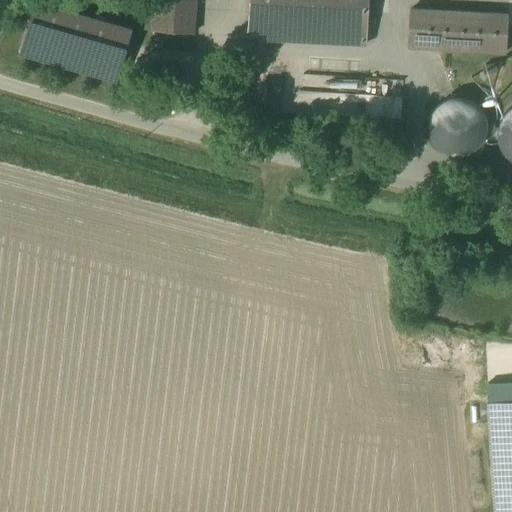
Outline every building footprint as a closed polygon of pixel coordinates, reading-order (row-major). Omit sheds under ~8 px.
[(195,0),(152,0),(150,36),(193,39),(195,0)] [(250,0),(249,37),(367,44),(369,0),(250,0)] [(128,35),(34,4),(18,54),(112,85),(128,35)] [(508,19),(409,14),(407,51),(507,55),(508,19)] [(456,92),(449,93),(440,97),(431,107),(428,116),(429,130),(434,139),(441,145),(446,147),(456,149),(466,147),(474,142),(481,133),(484,124),(482,109),(477,101),(466,94),(456,92)] [(402,115),(402,96),(351,95),(351,114),(402,115)] [(511,107),(508,110),(501,118),(498,128),(498,139),(503,152),(511,159),(511,107)] [(511,511),(511,404),(489,406),(496,511),(511,511)]
